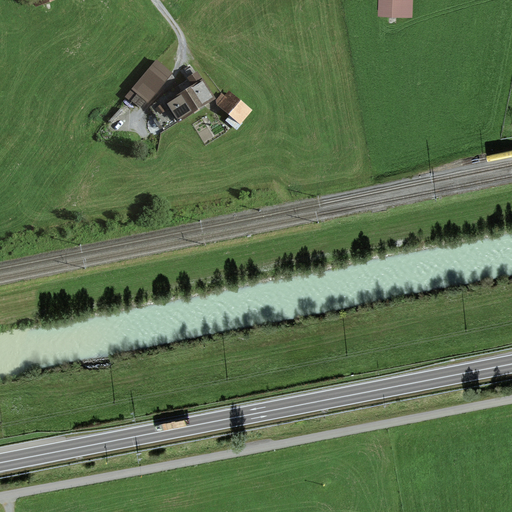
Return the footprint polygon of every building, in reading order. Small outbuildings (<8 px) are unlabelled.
[(379,0),(379,13),(410,14),(410,0),(379,0)] [(161,65),(129,105),(136,111),(153,91),(154,92),(170,72),(161,65)] [(178,86),(183,95),(192,109),(211,97),(192,67),(185,71),(190,79),(179,86),(178,86)] [(193,109),(192,109),(183,95),(178,86),(163,95),(149,107),(162,128),(193,109)] [(228,93),(225,97),(242,120),(249,111),(228,93)] [(240,122),(242,120),(225,97),(219,104),(240,122)]
